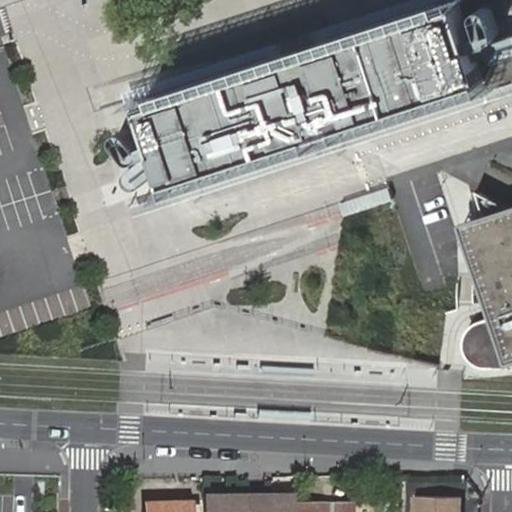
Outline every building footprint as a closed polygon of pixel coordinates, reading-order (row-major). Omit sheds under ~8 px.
[(458,84),(486,75),(480,55),(479,54),(476,44),(474,37),(461,0),(459,0),(446,4),(404,18),(390,23),(375,27),(361,32),(347,37),(313,48),(308,49),(294,54),(276,60),(232,74),(218,79),(204,83),(190,88),(176,92),(162,97),(145,102),(158,140),(160,147),(164,158),(170,178),(199,168),(213,164),(228,159),(242,154),(257,150),(271,145),(285,140),(321,129),(328,127),(335,124),(343,122),(358,117),(372,112),(386,108),(400,103),(415,98),(429,94),(443,89),(458,84)] [(511,206),(460,224),(491,319),(487,318),(482,319),(477,320),(473,322),(469,325),(466,328),(463,334),(462,339),(462,343),(462,346),(463,350),(466,354),(469,358),(472,361),(475,365),(478,368),(489,368),(511,368),(511,206)] [(315,367),(261,364),(261,373),(314,376),(315,367)] [(313,415),(260,412),(259,421),(312,424),(313,415)] [(192,511),(193,485),(155,484),(154,507),(149,507),(149,511),(192,511)] [(461,511),(462,494),(414,493),(413,511),(461,511)] [(295,511),(296,495),(203,497),(203,511),(295,511)] [(315,502),(314,511),(354,511),(355,503),(315,502)]
